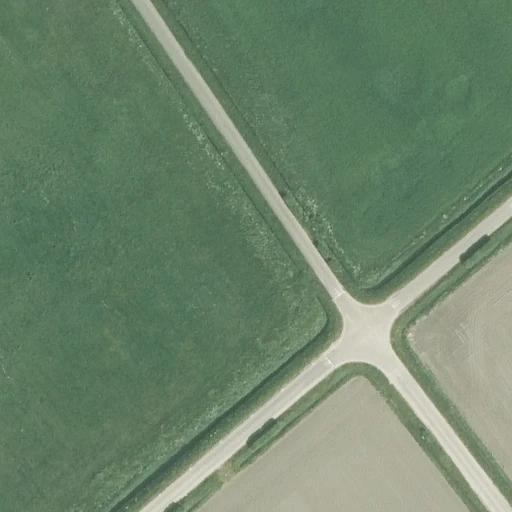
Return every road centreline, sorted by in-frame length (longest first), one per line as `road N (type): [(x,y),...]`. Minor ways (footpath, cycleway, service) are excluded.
road 1 (unclassified): [(361,331),(139,0)]
road 2 (unclassified): [(150,511),(361,331)]
road 3 (unclassified): [(499,511),(361,331)]
road 4 (unclassified): [(361,331),(511,204)]
